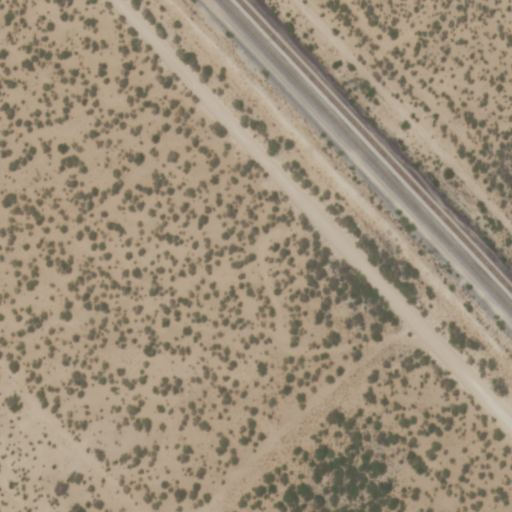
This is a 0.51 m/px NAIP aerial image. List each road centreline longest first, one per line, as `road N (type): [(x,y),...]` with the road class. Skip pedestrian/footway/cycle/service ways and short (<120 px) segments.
road 1 (residential): [(511,454),(94,0)]
road 2 (track): [(511,182),(340,0)]
road 3 (track): [(0,363),(139,511)]
